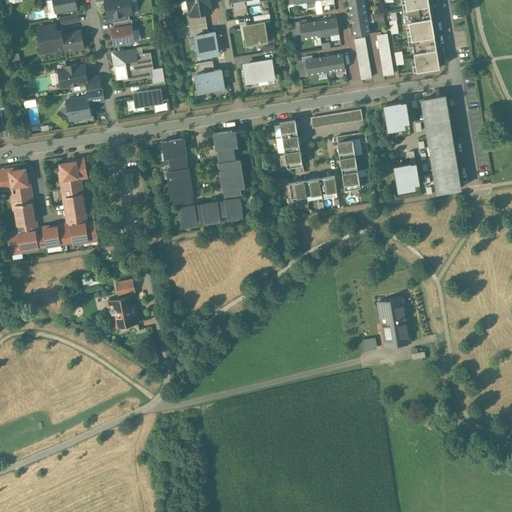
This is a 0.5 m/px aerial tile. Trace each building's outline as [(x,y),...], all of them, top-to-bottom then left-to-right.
[(53,0),(56,11),(60,11),(77,7),(75,0),(53,0)] [(129,0),(105,0),(108,17),(129,13),(132,13),(129,0)] [(209,0),(187,0),(189,8),(190,8),(191,14),(191,15),(205,13),(211,12),(210,5),(211,4),(209,0)] [(230,0),(224,0),(225,8),(232,7),(231,1),(230,0)] [(364,0),(362,0),(349,2),(351,17),(367,14),(364,0)] [(405,0),(406,2),(402,3),(403,9),(429,4),(428,0),(405,0)] [(429,4),(403,9),(408,40),(434,36),(432,23),(433,23),(431,16),(429,4)] [(129,13),(113,16),(114,22),(130,19),(129,13)] [(205,13),(191,15),(191,14),(187,15),(189,25),(206,22),(205,13)] [(269,13),(253,16),(255,24),(265,22),(271,21),(269,13)] [(367,14),(351,17),(354,35),(370,33),(367,14)] [(337,17),(318,20),(320,36),(339,33),(337,17)] [(130,19),(114,22),(115,28),(131,25),(131,26),(133,25),(132,19),(130,19)] [(398,19),(391,20),(392,32),(399,32),(398,19)] [(299,20),(291,22),(293,34),(301,33),(299,23),(300,23),(299,20)] [(300,23),(299,23),(301,33),(302,39),(320,36),(318,20),(300,23)] [(206,22),(189,25),(190,36),(196,35),(195,34),(208,32),(206,22)] [(255,24),(243,26),(246,43),(267,39),(265,22),(255,24)] [(81,30),(62,34),(62,31),(55,33),(53,24),(39,27),(41,36),(47,35),(49,48),(64,45),(65,51),(84,47),(81,30)] [(115,28),(112,28),(114,44),(134,41),(131,26),(131,25),(115,28)] [(208,32),(195,34),(196,35),(198,52),(199,56),(218,53),(214,31),(208,32)] [(387,33),(378,34),(385,74),(393,73),(387,33)] [(434,36),(408,40),(413,71),(440,67),(440,66),(438,55),(437,47),(436,47),(434,36)] [(364,37),(355,38),(362,78),(370,77),(364,37)] [(136,48),(112,52),(113,60),(137,56),(137,54),(136,48)] [(137,56),(113,60),(117,79),(128,77),(127,73),(130,73),(133,76),(136,72),(138,72),(139,78),(152,76),(150,69),(153,69),(151,52),(137,54),(137,56)] [(343,53),(324,56),(326,71),(345,68),(343,53)] [(324,56),(305,59),(308,74),(326,71),(324,56)] [(271,59),(247,63),(247,68),(245,68),(245,69),(244,69),(243,69),(242,70),(242,71),(242,72),(242,73),(243,74),(245,74),(246,74),(247,81),(257,79),(274,76),(271,59)] [(305,59),(297,60),(300,76),(308,74),(305,59)] [(213,60),(195,63),(197,73),(214,70),(213,60)] [(77,64),(65,66),(66,68),(59,69),(61,83),(71,82),(71,85),(86,82),(87,82),(86,78),(84,65),(77,66),(77,64)] [(197,73),(196,73),(199,91),(213,89),(223,87),(220,69),(214,70),(197,73)] [(99,75),(86,78),(87,82),(86,82),(87,90),(101,88),(99,75)] [(165,81),(148,84),(149,89),(160,88),(166,87),(165,81)] [(87,90),(88,96),(89,103),(104,100),(102,88),(101,88),(87,90)] [(149,89),(134,92),(136,105),(162,101),(160,88),(149,89)] [(445,94),(431,96),(431,97),(424,98),(428,120),(448,117),(445,94)] [(88,96),(66,100),(68,108),(65,112),(78,121),(81,118),(91,116),(89,103),(88,96)] [(400,102),(386,104),(389,125),(404,123),(403,122),(408,121),(405,101),(400,102)] [(40,123),(37,107),(28,109),(30,124),(40,123)] [(356,110),(311,117),(312,126),(357,118),(356,110)] [(295,119),(280,121),(282,137),(298,134),(295,119)] [(450,126),(430,133),(440,191),(460,188),(450,126)] [(232,129),(214,132),(217,149),(218,149),(219,155),(233,153),(232,147),(235,146),(232,129)] [(298,134),(282,137),(285,151),(300,149),(298,134)] [(183,137),(165,140),(168,157),(170,156),(171,163),(185,160),(184,154),(186,154),(183,137)] [(353,139),(337,142),(340,157),(355,154),(353,139)] [(300,149),(285,151),(287,167),(295,166),(303,164),(300,149)] [(234,158),(233,153),(219,155),(220,161),(219,161),(221,175),(239,172),(236,158),(234,158)] [(355,154),(340,157),(342,172),(358,169),(355,154)] [(85,159),(76,160),(79,177),(87,175),(85,159)] [(79,177),(76,160),(60,163),(61,170),(59,171),(60,180),(64,179),(79,177)] [(185,160),(171,163),(172,169),(170,169),(172,183),(190,180),(188,166),(186,166),(185,160)] [(410,162),(396,165),(399,186),(414,184),(414,183),(418,182),(415,162),(410,163),(410,162)] [(18,167),(9,168),(9,170),(12,184),(12,187),(28,184),(25,168),(18,169),(18,167)] [(358,169),(342,172),(345,189),(361,186),(358,169)] [(9,170),(0,171),(0,178),(1,186),(12,184),(9,170)] [(239,172),(221,175),(224,189),(225,189),(226,195),(240,193),(239,187),(241,186),(239,172)] [(334,174),(319,177),(322,192),(337,190),(334,174)] [(79,177),(64,179),(65,187),(80,185),(79,177)] [(319,177),(304,179),(307,195),(322,192),(319,177)] [(304,179),(289,182),(291,197),(307,195),(304,179)] [(190,180),(172,183),(175,197),(177,197),(178,203),(192,200),(191,194),(192,194),(190,180)] [(28,184),(12,187),(13,196),(15,196),(30,193),(28,184)] [(65,187),(66,196),(81,193),(80,185),(65,187)] [(30,193),(15,196),(16,204),(13,204),(14,213),(16,213),(17,217),(33,215),(32,208),(34,208),(33,201),(31,201),(30,193)] [(66,196),(63,196),(64,203),(66,203),(67,209),(84,207),(83,202),(85,202),(83,193),(81,193),(66,196)] [(240,197),(224,199),(225,201),(218,202),(220,214),(226,213),(227,215),(243,212),(240,197)] [(218,200),(201,203),(202,204),(204,216),(203,216),(204,219),(220,216),(220,214),(218,202),(218,200)] [(195,204),(179,207),(181,222),(197,220),(197,217),(203,216),(204,216),(202,204),(195,205),(195,204)] [(84,207),(67,209),(68,216),(84,214),(85,214),(84,207)] [(84,214),(68,216),(70,225),(85,222),(84,214)] [(33,215),(17,217),(18,224),(34,222),(33,215)] [(34,222),(18,224),(19,232),(36,229),(34,222)] [(85,222),(70,225),(71,229),(72,240),(73,242),(80,240),(80,242),(89,241),(88,238),(86,225),(85,222)] [(95,224),(86,225),(88,238),(97,236),(95,224)] [(51,225),(43,226),(44,232),(46,245),(47,246),(54,245),(54,243),(60,242),(58,226),(51,227),(51,225)] [(64,225),(58,226),(60,242),(66,241),(65,230),(64,225)] [(19,232),(18,232),(18,234),(21,249),(21,252),(32,250),(32,247),(38,246),(36,233),(36,229),(19,232)] [(44,232),(36,233),(38,246),(46,245),(44,232)] [(18,234),(9,236),(11,250),(21,249),(18,234)] [(132,279),(116,282),(119,296),(120,296),(121,297),(131,295),(131,293),(135,293),(132,279)] [(121,297),(110,300),(115,326),(138,321),(132,295),(131,295),(121,297)] [(403,297),(378,301),(385,345),(410,341),(403,297)] [(366,349),(379,348),(377,336),(364,338),(366,349)] [(424,351),(411,353),(412,359),(425,357),(424,351)]
